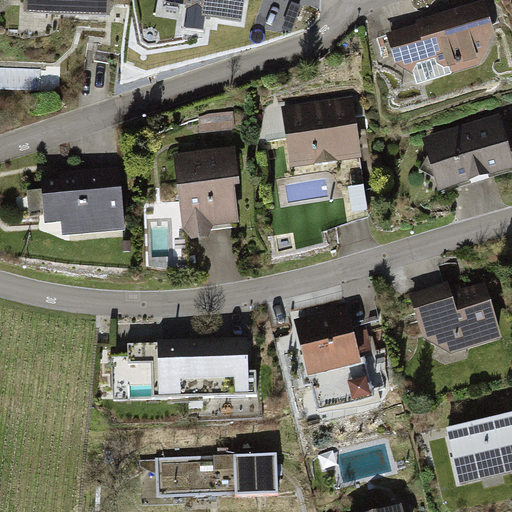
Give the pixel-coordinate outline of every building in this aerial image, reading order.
[(121,0),(33,0),(32,16),(120,21),(121,0)] [(176,0),(176,6),(218,9),(217,21),(257,24),(258,0),(176,0)] [(495,0),(393,35),(414,95),(491,69),(507,38),(495,0)] [(357,96),(288,111),(302,173),(371,158),(357,96)] [(511,124),(509,116),(435,139),(452,196),(511,177),(511,124)] [(197,157),(182,159),(193,234),(254,223),(243,151),(197,157)] [(70,184),(54,186),(58,229),(77,227),(79,243),(138,237),(131,168),(68,175),(70,184)] [(457,285),(416,298),(428,338),(455,352),(499,338),(484,289),(460,296),(457,285)] [(377,303),(298,323),(320,408),(374,394),(365,357),(359,359),(351,327),(381,319),(377,303)] [(248,342),(130,344),(130,361),(162,360),(163,399),(258,397),(258,370),(249,370),(248,342)] [(511,420),(459,433),(473,489),(511,479),(511,420)] [(280,456),(237,458),(238,496),(239,500),(282,498),(280,456)] [(237,458),(157,461),(159,500),(238,496),(237,458)]
